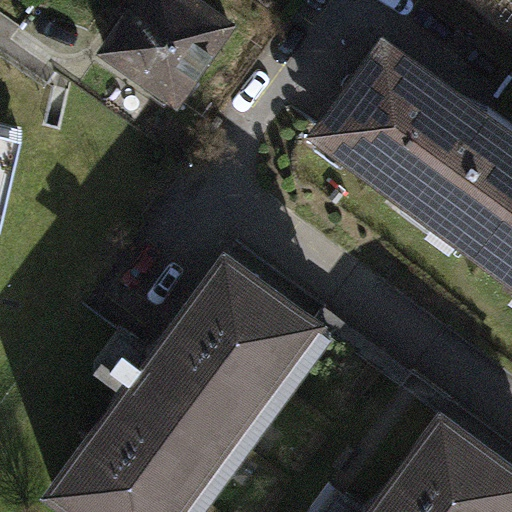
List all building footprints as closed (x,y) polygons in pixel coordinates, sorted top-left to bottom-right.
[(228,20),(199,0),(137,0),(105,46),(176,95),(228,20)] [(459,91),(384,36),(318,125),(324,129),(326,126),(351,145),(349,148),(410,193),(412,191),(462,228),(461,230),(511,267),(511,151),(468,120),(471,116),(451,101),(459,91)] [(511,121),(489,104),(459,91),(451,101),(471,116),(468,120),(511,151),(511,121)] [(0,219),(22,127),(0,121),(0,219)] [(314,316),(226,251),(185,306),(196,314),(166,354),(169,356),(136,401),(134,398),(104,438),(94,430),(53,485),(88,511),(194,511),(224,472),(207,460),(247,406),(263,418),(307,358),(291,346),(314,316)] [(196,314),(185,306),(172,325),(149,344),(141,357),(129,373),(120,384),(107,412),(94,430),(104,438),(134,398),(136,401),(169,356),(166,354),(196,314)] [(141,357),(122,343),(110,359),(129,373),(141,357)] [(511,500),(511,461),(442,410),(401,466),(410,473),(382,511),(381,511),(511,511),(511,510),(507,507),(511,500)] [(381,511),(382,511),(410,473),(401,466),(372,493),(359,511),(381,511)] [(350,511),(338,502),(330,511),(350,511)]
